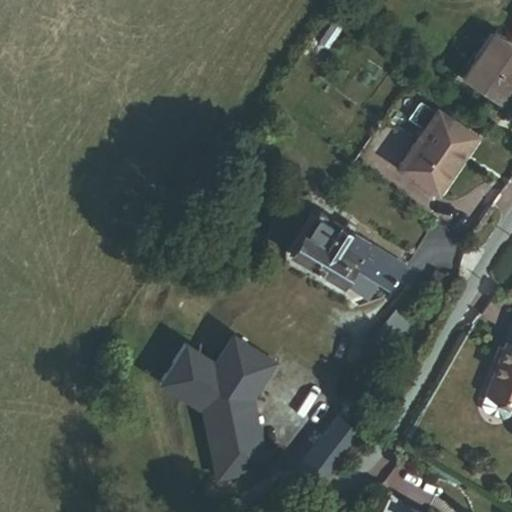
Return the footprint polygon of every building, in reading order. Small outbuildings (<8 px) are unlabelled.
[(468,69),(505,94),(511,83),(511,33),(499,24),(468,69)] [(405,156),(444,183),(482,129),(443,102),(405,156)] [(286,237),(292,242),(323,198),(317,194),(286,237)] [(391,285),(409,259),(358,223),(363,216),(352,208),(347,216),(323,198),(292,242),(343,277),(356,260),(391,285)] [(435,293),(442,297),(452,279),(434,269),(427,282),(438,288),(435,293)] [(250,395),(275,361),(234,333),(215,359),(186,339),(161,374),(200,403),(211,473),(261,465),(250,395)] [(511,414),(511,352),(506,349),(480,396),(481,397),(475,408),(477,415),(494,425),(501,423),(507,412),(511,414)] [(291,469),(317,488),(360,433),(335,413),(291,469)]
